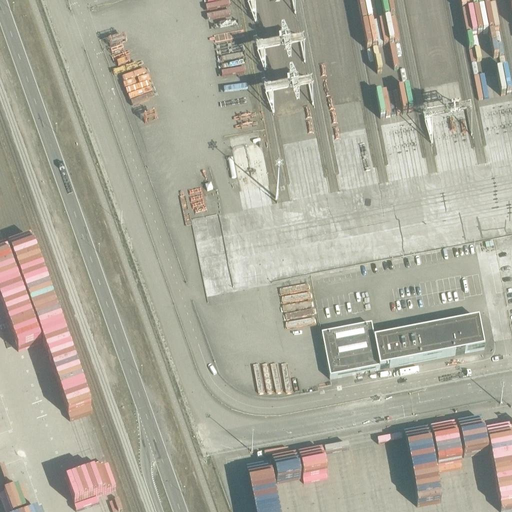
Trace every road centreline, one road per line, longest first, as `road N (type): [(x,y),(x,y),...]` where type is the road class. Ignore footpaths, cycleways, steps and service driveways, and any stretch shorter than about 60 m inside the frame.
road 1 (unclassified): [(178,511),(0,4)]
road 2 (unknown): [(244,262),(511,212)]
road 3 (unknown): [(182,19),(244,262)]
